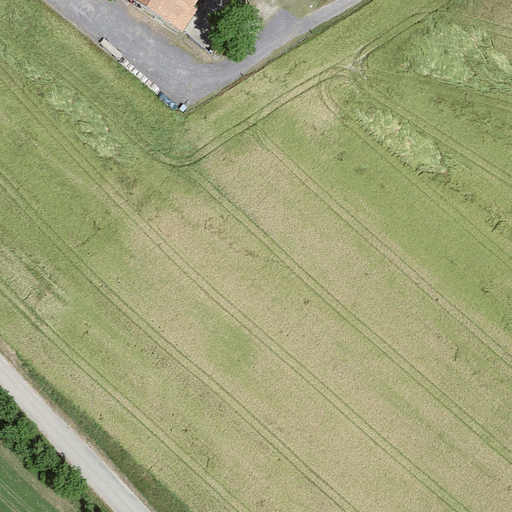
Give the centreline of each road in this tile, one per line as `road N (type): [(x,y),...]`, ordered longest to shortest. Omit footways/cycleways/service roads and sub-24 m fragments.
road 1 (track): [(87,0),(145,58),(186,74),(220,69),(267,40)]
road 2 (unclassified): [(0,359),(137,511)]
